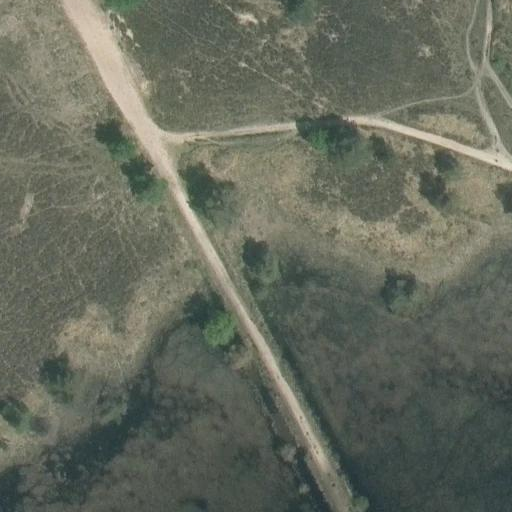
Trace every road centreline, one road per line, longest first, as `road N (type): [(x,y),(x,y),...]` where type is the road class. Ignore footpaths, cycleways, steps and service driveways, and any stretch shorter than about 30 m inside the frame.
road 1 (track): [(148,138),(333,511)]
road 2 (track): [(72,0),(148,138)]
